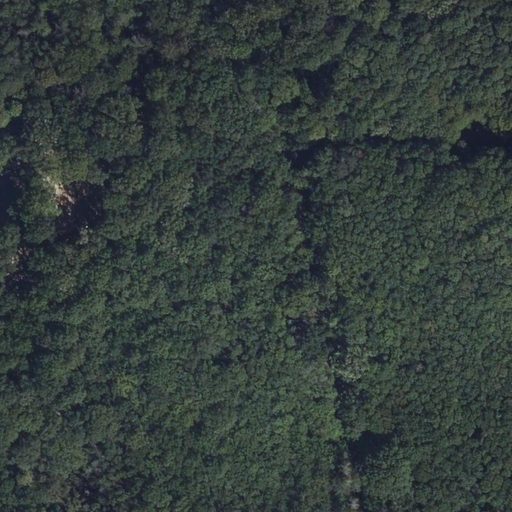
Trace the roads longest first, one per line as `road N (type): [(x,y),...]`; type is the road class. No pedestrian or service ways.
road 1 (unclassified): [(287,138),(361,511)]
road 2 (unclassified): [(0,284),(287,138)]
road 3 (unclassified): [(287,138),(511,136)]
road 4 (track): [(287,138),(212,62),(191,0)]
